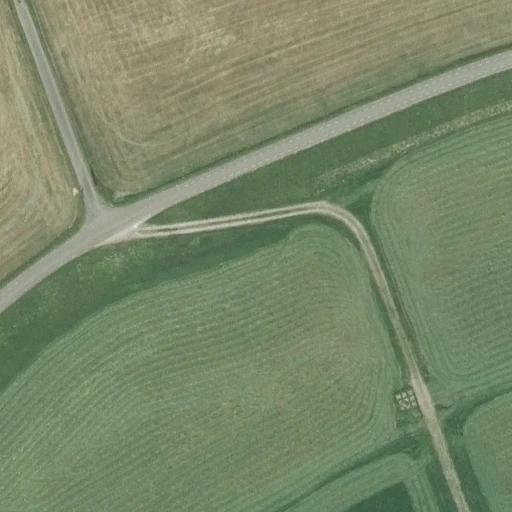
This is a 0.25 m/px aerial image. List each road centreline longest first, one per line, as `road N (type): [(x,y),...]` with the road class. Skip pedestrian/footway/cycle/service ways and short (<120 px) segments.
road 1 (track): [(15,0),(100,231),(324,213),(349,226),(366,252),(463,511)]
road 2 (unclassified): [(0,307),(100,231),(511,59)]
